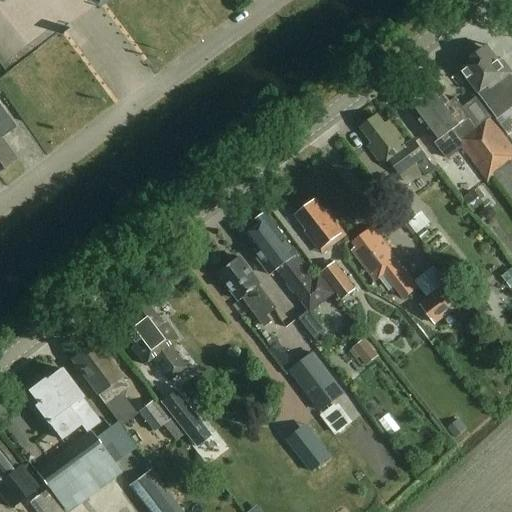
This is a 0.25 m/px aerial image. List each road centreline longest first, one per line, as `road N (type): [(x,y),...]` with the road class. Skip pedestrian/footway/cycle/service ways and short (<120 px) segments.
road 1 (tertiary): [(0,359),(478,0)]
road 2 (unclassified): [(0,205),(275,0)]
